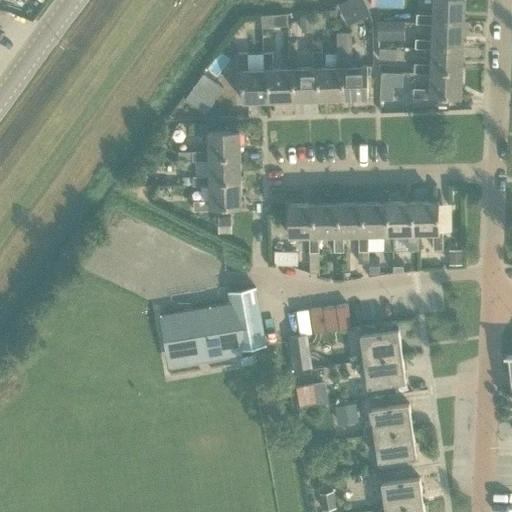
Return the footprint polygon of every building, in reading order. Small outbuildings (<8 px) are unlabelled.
[(416,22),(433,23),(464,24),(464,0),(433,0),(433,13),(417,13),(416,22)] [(337,19),(336,7),(323,8),(324,20),(337,19)] [(274,14),(262,14),(262,26),(274,25),(274,14)] [(372,35),(372,15),(356,15),(356,35),(372,35)] [(464,24),(433,23),(432,38),(416,38),(415,47),(432,48),(463,49),(464,24)] [(312,50),(313,66),(317,66),(318,98),(342,97),(342,65),(338,65),(322,66),(322,49),(321,49),(321,39),(312,39),(313,50),(312,50)] [(396,47),(379,47),(379,58),(396,58),(396,47)] [(463,49),(432,48),(431,63),(415,62),(414,72),(431,72),(462,74),(463,49)] [(337,49),(338,65),(342,65),(342,97),(368,96),(367,64),(347,65),(347,49),(337,49)] [(292,67),(293,98),(318,98),(317,66),(313,66),(298,66),(297,50),(288,50),(288,67),(292,67)] [(268,99),(293,98),(292,67),(288,67),(273,67),(272,51),(263,51),(263,55),(264,68),(267,68),(268,99)] [(264,68),(263,55),(248,56),(248,52),(238,52),(239,70),(242,70),(243,100),(268,99),(267,68),(264,68)] [(203,72),(184,97),(204,112),(223,86),(203,72)] [(461,95),(462,74),(431,72),(430,88),(414,87),(413,96),(431,97),(430,108),(453,108),(453,95),(461,95)] [(209,155),(240,155),(240,129),(209,130),(209,150),(192,150),(193,160),(209,159),(209,155)] [(241,179),(240,155),(209,155),(209,159),(209,175),(193,175),(193,184),(210,184),(210,180),(241,179)] [(210,180),(210,184),(210,199),(194,200),(194,209),(211,209),(211,206),(241,205),(241,179),(210,180)] [(439,200),(413,201),(414,232),(417,232),(433,232),(433,248),(443,248),(442,231),(439,231),(439,200)] [(388,201),(364,202),(364,233),(368,233),(383,233),(384,249),(393,249),(393,232),(389,233),(388,201)] [(414,232),(413,201),(388,201),(389,233),(393,232),(408,232),(408,249),(418,248),(417,232),(414,232)] [(340,234),(339,202),(314,203),(315,234),(319,234),(334,234),(334,250),(344,250),(343,233),(340,234)] [(364,233),(364,202),(339,202),(340,234),(343,233),(359,233),(359,261),(368,261),(368,233),(364,233)] [(319,250),(319,234),(315,234),(314,203),(289,203),(289,235),(309,234),(310,271),(319,271),(319,250)] [(232,231),(232,215),(219,215),(220,232),(232,231)] [(462,263),(462,248),(449,248),(449,263),(462,263)] [(266,344),(257,291),(256,287),(230,291),(229,291),(231,302),(160,314),(167,355),(238,343),(239,349),(266,344)] [(335,304),(339,328),(351,326),(348,302),(335,304)] [(323,306),(326,330),(339,328),(335,304),(323,306)] [(310,308),(313,332),(326,330),(323,306),(310,308)] [(313,332),(310,308),(297,310),(300,334),(313,332)] [(361,335),(365,366),(404,361),(399,329),(361,335)] [(365,366),(370,397),(408,392),(404,361),(365,366)] [(370,397),(374,428),(412,423),(408,392),(370,397)] [(359,420),(356,401),(335,404),(338,423),(359,420)] [(412,423),(374,428),(378,460),(417,454),(412,423)] [(385,510),(424,504),(420,479),(382,485),(385,510)] [(336,506),(333,489),(320,492),(323,509),(336,506)]
